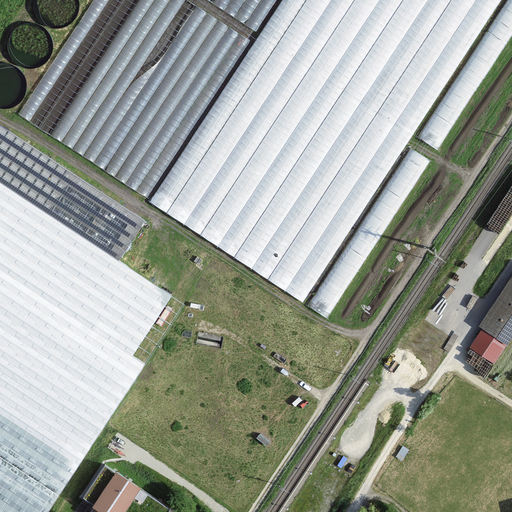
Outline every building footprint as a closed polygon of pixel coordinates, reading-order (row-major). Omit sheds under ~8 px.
[(87,0),(21,119),(155,195),(248,30),(194,0),(87,0)] [(73,0),(41,0),(51,28),(79,19),(73,0)] [(511,0),(505,0),(452,87),(452,131),(511,33),(511,0)] [(9,36),(24,70),(58,55),(43,21),(9,36)] [(30,95),(16,60),(0,66),(0,97),(3,96),(7,105),(30,95)] [(146,216),(0,120),(0,511),(45,511),(186,300),(119,257),(146,216)] [(431,161),(411,148),(308,304),(328,318),(431,161)] [(509,343),(511,338),(511,277),(481,325),(509,343)] [(203,310),(204,305),(191,302),(190,306),(199,308),(199,309),(203,310)] [(288,366),(299,372),(303,366),(291,360),(288,366)] [(312,402),(310,397),(301,401),(303,406),(312,402)] [(396,455),(402,459),(409,449),(403,444),(396,455)] [(141,481),(116,464),(114,466),(105,460),(82,495),(94,502),(88,511),(89,511),(183,511),(148,489),(148,488),(140,482),(141,481)]
